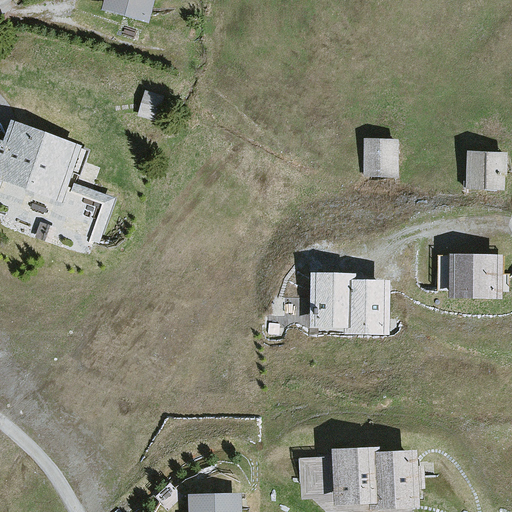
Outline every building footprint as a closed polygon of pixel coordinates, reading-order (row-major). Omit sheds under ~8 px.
[(156,0),(104,0),(100,15),(148,29),(156,0)] [(145,93),(137,119),(155,124),(163,99),(145,93)] [(3,147),(0,145),(0,209),(10,213),(8,227),(83,252),(98,207),(62,195),(78,148),(10,126),(3,147)] [(398,143),(365,142),(365,182),(398,182),(398,143)] [(508,156),(467,155),(466,193),(507,194),(508,156)] [(455,295),(504,296),(505,252),(439,251),(438,283),(455,283),(455,295)] [(318,284),(317,324),(350,325),(352,334),(385,335),(386,294),(353,293),(353,285),(318,284)] [(366,437),(367,446),(370,485),(371,495),(416,493),(411,440),(410,435),(366,437)] [(451,438),(411,440),(416,493),(416,499),(456,496),(451,438)] [(238,511),(238,496),(188,498),(188,511),(238,511)]
